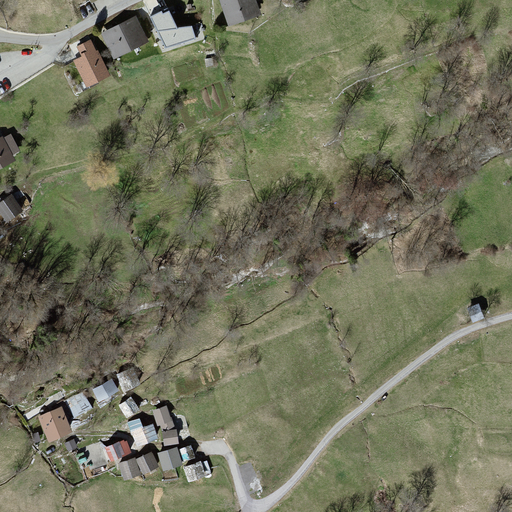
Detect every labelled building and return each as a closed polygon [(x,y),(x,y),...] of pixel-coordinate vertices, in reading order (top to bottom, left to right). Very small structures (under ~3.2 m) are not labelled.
[(251,0),(216,0),(224,23),(256,12),(251,0)] [(171,9),(151,16),(164,51),(198,39),(193,24),(178,29),(171,9)] [(133,17),(97,33),(109,57),(144,42),(133,17)] [(79,56),(69,61),(82,86),(105,75),(88,40),(74,47),(79,56)] [(0,137),(0,136),(0,165),(12,160),(0,137)] [(9,196),(0,201),(0,219),(1,222),(18,211),(9,196)] [(483,317),(478,305),(468,309),(473,321),(483,317)] [(131,370),(114,376),(120,392),(137,385),(131,370)] [(110,381),(90,391),(96,403),(115,393),(110,381)] [(82,393),(64,401),(71,418),(90,410),(82,393)] [(130,397),(120,404),(127,415),(138,408),(130,397)] [(164,407),(150,411),(154,427),(158,426),(160,431),(160,445),(175,442),(173,428),(170,419),(168,420),(164,407)] [(58,408),(34,417),(43,440),(67,431),(58,408)] [(138,418),(126,422),(133,446),(155,439),(150,423),(141,426),(138,418)] [(124,440),(102,448),(107,461),(128,453),(124,440)] [(188,446),(178,449),(181,461),(192,458),(188,446)] [(175,447),(155,453),(160,470),(180,464),(175,447)] [(148,452),(133,459),(141,475),(156,467),(148,452)] [(132,459),(116,464),(121,480),(137,475),(132,459)] [(198,462),(182,467),(186,481),(202,476),(198,462)]
